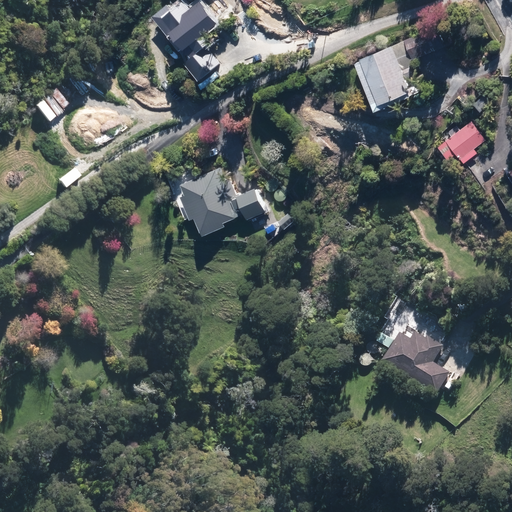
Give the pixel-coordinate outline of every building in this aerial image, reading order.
[(207,43),(216,36),(186,0),(180,0),(164,14),(187,42),(190,39),(199,50),(185,61),(199,79),(221,61),(207,43)] [(405,36),(414,57),(446,44),(438,23),(405,36)] [(392,42),(361,54),(379,100),(412,88),(392,42)] [(94,63),(102,56),(98,52),(90,59),(94,63)] [(487,100),(494,93),(489,87),(482,95),(487,100)] [(461,157),(487,137),(472,118),(447,138),(461,157)] [(365,143),(329,128),(320,150),(355,166),(365,143)] [(227,178),(222,165),(182,182),(186,192),(182,194),(191,217),(196,214),(202,229),(202,228),(204,232),(226,223),(224,219),(245,211),(249,218),(268,210),(257,184),(238,192),(231,176),(227,178)] [(274,194),(284,184),(274,174),(264,185),(274,194)] [(284,184),(274,194),(283,203),(293,193),(284,184)] [(269,229),(277,239),(282,235),(283,236),(306,218),(298,207),(269,229)] [(155,230),(148,232),(150,240),(157,239),(155,230)] [(383,359),(438,393),(451,371),(434,361),(444,345),(428,335),(427,337),(416,331),(412,338),(400,331),(383,359)] [(372,366),(382,345),(372,340),(362,361),(372,366)]
